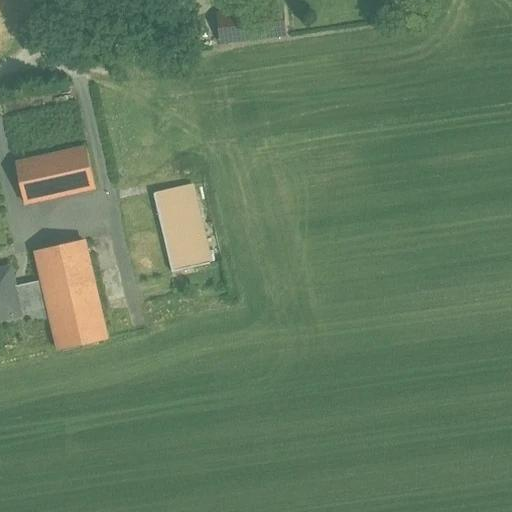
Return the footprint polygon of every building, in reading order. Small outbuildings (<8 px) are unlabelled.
[(281,0),(276,0),(218,7),(222,45),(286,37),(281,0)] [(87,148),(16,164),(25,203),(96,187),(87,148)] [(193,173),(153,182),(170,257),(210,248),(193,173)] [(85,241),(37,252),(43,281),(48,306),(51,318),(52,318),(59,349),(107,338),(85,241)] [(10,269),(0,271),(0,319),(21,315),(20,312),(48,306),(43,281),(14,287),(10,269)]
